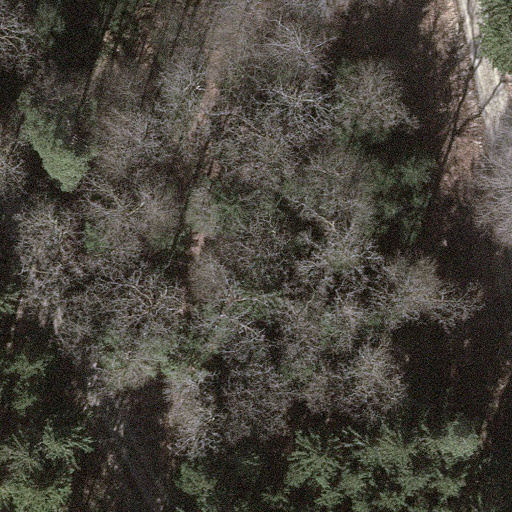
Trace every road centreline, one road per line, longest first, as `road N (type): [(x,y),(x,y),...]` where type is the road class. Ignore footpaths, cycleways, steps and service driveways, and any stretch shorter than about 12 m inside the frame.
road 1 (track): [(169,511),(0,173)]
road 2 (track): [(475,0),(511,207)]
